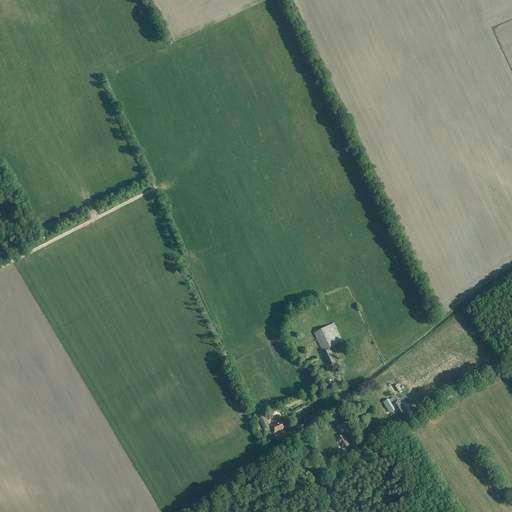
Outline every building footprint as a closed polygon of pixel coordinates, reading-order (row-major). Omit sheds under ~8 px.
[(326,359),(329,366),(336,364),(333,357),(334,357),(330,348),(343,341),(334,323),(314,334),(322,351),(323,351),(324,352),(322,353),(325,359),(326,359)] [(389,399),(383,403),(390,413),(395,410),(398,415),(405,411),(398,400),(396,401),(394,398),(389,400),(389,399)] [(258,418),(262,427),(263,430),(270,427),(264,416),(258,418)] [(279,431),(278,430),(283,428),(280,421),(270,425),(274,434),(279,431)] [(341,430),(347,426),(344,421),(338,424),(341,430)] [(343,434),(337,438),(344,449),(349,446),(346,442),(347,442),(343,434)]
